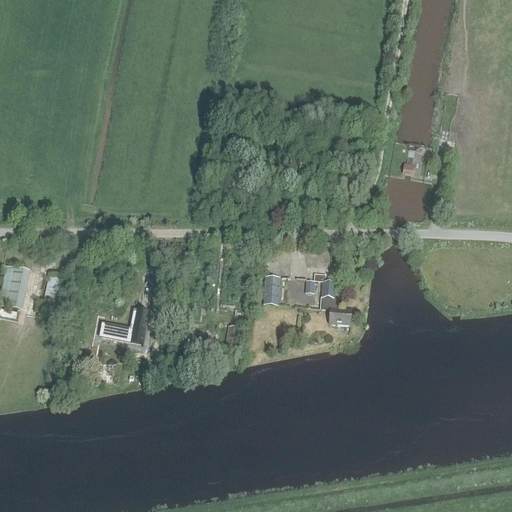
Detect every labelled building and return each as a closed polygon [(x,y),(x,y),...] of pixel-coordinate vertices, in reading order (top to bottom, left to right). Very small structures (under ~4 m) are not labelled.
[(408,176),(412,177),(414,169),(404,167),(403,175),(408,176)] [(0,307),(21,311),(29,271),(5,267),(0,294),(0,307)] [(43,304),(60,308),(66,280),(49,277),(43,304)] [(350,328),(351,312),(336,311),(337,301),(335,301),(336,285),(325,284),(325,277),(314,277),(314,284),(322,284),(320,312),(326,312),(326,311),(330,311),(329,327),(350,328)] [(263,307),(278,308),(280,280),(265,279),(263,307)] [(143,348),(149,313),(148,313),(148,315),(133,312),(130,325),(132,326),(131,330),(130,330),(109,326),(107,339),(142,346),(142,348),(143,348)] [(225,348),(238,350),(240,330),(228,328),(225,348)] [(74,358),(95,365),(98,355),(77,349),(74,358)]
